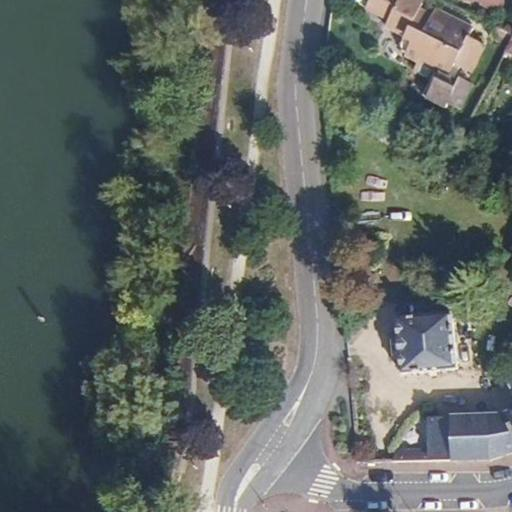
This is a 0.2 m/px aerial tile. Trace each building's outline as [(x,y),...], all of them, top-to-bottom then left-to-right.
[(421,4),(413,0),(371,0),(367,10),(386,20),(383,26),(402,36),(398,44),(406,56),(419,63),(415,73),(430,82),(422,99),(445,111),(447,107),(459,113),(472,87),(459,81),(457,85),(452,83),(458,70),(470,75),(483,46),(468,39),(473,29),(433,9),(430,15),(418,9),(421,4)] [(470,0),(504,16),(509,7),(511,6),(511,1),(511,0),(470,0)] [(491,39),(509,49),(511,43),(511,34),(497,27),(491,39)] [(454,313),(397,319),(403,375),(459,369),(454,313)] [(511,413),(506,416),(487,416),(489,461),(506,458),(511,455),(511,413)] [(433,463),(489,461),(487,416),(432,417),(433,463)]
